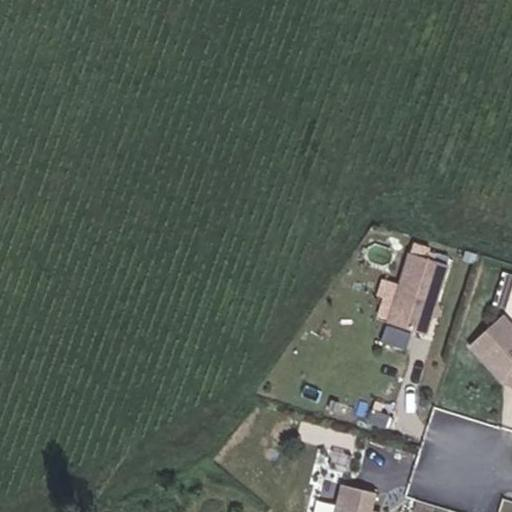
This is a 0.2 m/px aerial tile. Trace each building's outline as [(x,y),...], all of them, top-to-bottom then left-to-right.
[(438,300),(449,265),(411,254),(389,323),(427,335),(433,317),(438,300)] [(511,287),(511,279),(503,276),(498,292),(509,296),(511,287)] [(509,296),(498,292),(493,307),(505,311),(509,296)] [(441,315),(438,300),(433,317),(441,315)] [(511,326),(503,316),(469,349),(502,383),(511,386),(511,326)] [(347,511),(355,487),(343,484),(336,508),(347,511)] [(370,511),(376,494),(355,487),(347,511),(336,508),(334,511),(370,511)]
